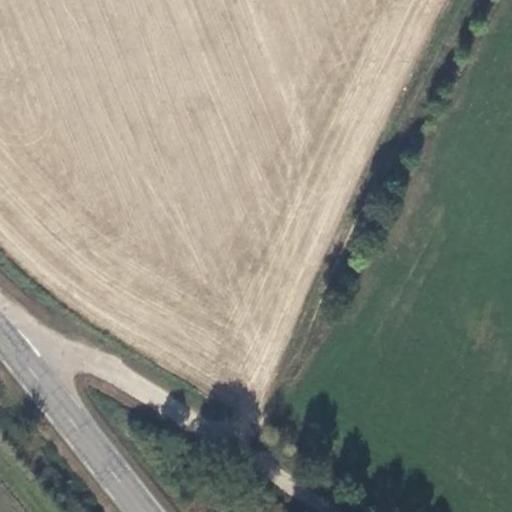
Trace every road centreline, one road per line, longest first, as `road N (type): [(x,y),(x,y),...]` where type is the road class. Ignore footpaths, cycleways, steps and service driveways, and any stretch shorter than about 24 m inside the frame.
road 1 (unclassified): [(327,511),(115,372),(59,355),(19,362)]
road 2 (secondary): [(139,511),(19,362)]
